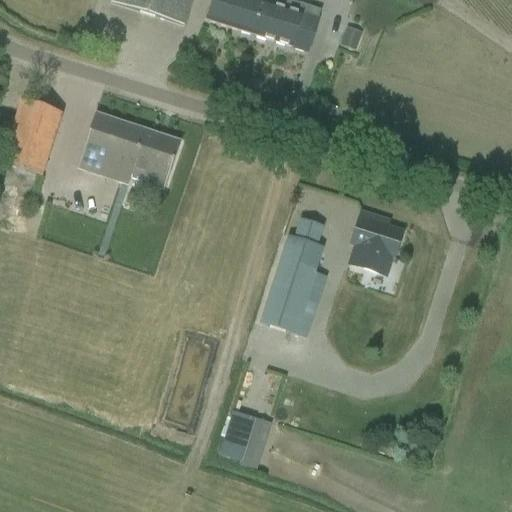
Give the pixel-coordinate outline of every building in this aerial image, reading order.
[(111,0),(110,6),(182,29),(191,0),(111,0)] [(249,0),(212,0),(205,23),(272,45),(274,39),(276,39),(279,31),(277,30),(283,10),(289,12),(292,4),(280,0),(277,9),(249,0)] [(410,0),(409,0),(388,0),(395,5),(392,8),(400,13),(410,0)] [(274,39),(272,45),(307,56),(313,37),(317,22),(320,14),(311,11),(300,7),(299,7),(292,4),(289,12),(283,10),(277,30),(279,31),(276,39),(274,39)] [(345,30),(339,47),(352,52),(358,35),(345,30)] [(363,36),(353,64),(361,67),(372,39),(363,36)] [(0,167),(40,180),(54,135),(61,116),(20,103),(0,165),(0,167)] [(145,174),(142,185),(163,192),(179,145),(94,117),(76,171),(128,187),(134,171),(145,174)] [(390,261),(393,262),(402,234),(378,227),(380,222),(360,216),(354,235),(350,247),(357,250),(351,269),(384,279),(390,261)] [(287,234),(260,321),(308,336),(317,305),(306,302),(324,245),(287,234)] [(0,266),(8,268),(11,249),(0,247),(0,266)] [(238,467),(256,472),(269,425),(252,420),(239,464),(238,467)]
